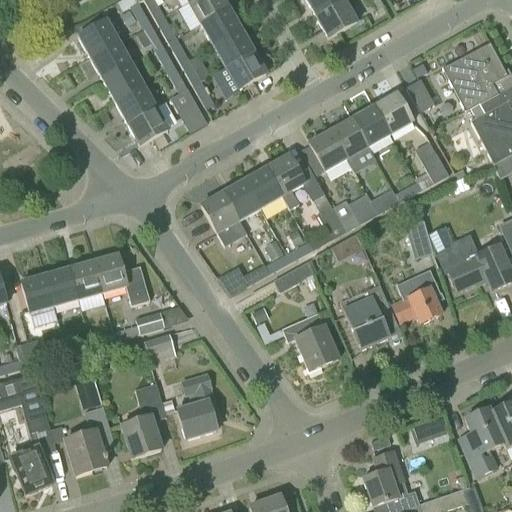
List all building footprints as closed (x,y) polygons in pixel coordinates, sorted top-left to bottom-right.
[(155,25),(163,20),(156,9),(162,5),(158,0),(134,0),(138,6),(143,3),(155,25)] [(197,29),(226,13),(217,0),(198,0),(185,8),(197,29)] [(300,0),(313,21),(341,5),(338,0),(300,0)] [(376,0),(365,0),(374,15),(383,10),(376,0)] [(341,5),(313,21),(326,43),(354,27),(341,5)] [(141,33),(149,28),(137,6),(128,11),(141,33)] [(210,51),(238,35),(226,13),(197,29),(210,51)] [(167,47),(175,42),(163,20),(155,25),(167,47)] [(87,64),(115,48),(103,26),(75,42),(87,64)] [(153,55),(162,50),(149,28),(141,33),(153,55)] [(223,73),(251,57),(238,35),(210,51),(223,73)] [(179,69),(188,64),(175,42),(167,47),(179,69)] [(478,108),(511,90),(511,84),(508,78),(505,79),(488,47),(440,72),(463,115),(477,107),(478,108)] [(100,85),(128,70),(115,48),(87,64),(100,85)] [(165,77),(174,72),(162,50),(153,55),(165,77)] [(251,57),(223,73),(235,95),(263,78),(263,77),(267,75),(267,71),(263,64),(259,63),(256,65),(251,57)] [(192,91),(200,86),(188,64),(179,69),(192,91)] [(112,107),(140,91),(128,70),(100,85),(112,107)] [(178,98),(186,93),(174,72),(165,77),(178,98)] [(419,117),(433,109),(419,83),(404,91),(419,117)] [(200,86),(192,91),(204,112),(212,108),(200,86)] [(490,169),(511,158),(511,119),(508,111),(511,108),(511,90),(478,108),(483,119),(468,126),(490,169)] [(125,129),(153,113),(140,91),(112,107),(125,129)] [(186,93),(178,98),(172,101),(180,115),(185,112),(190,120),(199,116),(186,93)] [(371,111),(388,141),(410,128),(393,99),(371,111)] [(366,153),(388,141),(371,111),(350,124),(366,153)] [(153,113),(125,129),(137,151),(165,135),(153,113)] [(344,165),(366,153),(350,124),(328,136),(344,165)] [(322,178),(344,165),(328,136),(305,149),(322,178)] [(414,187),(418,196),(447,180),(434,157),(420,165),(426,176),(416,181),(418,184),(414,187)] [(511,158),(490,169),(498,184),(511,176),(511,158)] [(285,161),(263,173),(280,202),(288,217),(298,212),(289,196),(302,189),(285,161)] [(258,214),(280,202),(263,173),(242,186),(258,214)] [(329,213),(331,212),(313,181),(302,187),(320,218),(317,220),(326,236),(306,247),(310,255),(343,237),(329,213)] [(237,226),(238,225),(258,214),(242,186),(220,198),(237,226)] [(397,208),(418,196),(414,187),(392,199),(397,208)] [(245,238),(238,225),(237,226),(220,198),(198,210),(215,239),(215,238),(223,251),(245,238)] [(375,220),(397,208),(392,199),(370,212),(375,220)] [(375,220),(370,212),(354,221),(344,204),(331,212),(329,213),(343,237),(375,220)] [(511,222),(497,229),(511,262),(511,222)] [(422,226),(405,230),(413,261),(430,257),(422,226)] [(450,251),(434,258),(444,280),(447,278),(455,297),(461,294),(483,285),(485,289),(487,288),(491,296),(499,293),(511,286),(511,284),(498,251),(478,260),(468,239),(449,248),(450,251)] [(289,267),(310,255),(306,247),(284,259),(289,267)] [(267,279),(289,267),(284,259),(262,271),(267,279)] [(146,306),(136,272),(119,277),(114,260),(89,267),(99,299),(123,292),(129,311),(146,306)] [(279,297),(313,278),(306,266),(272,285),(279,297)] [(75,306),(99,299),(89,267),(66,274),(75,306)] [(245,291),(267,279),(262,271),(242,282),(240,280),(229,278),(219,284),(230,300),(245,291)] [(51,313),(75,306),(66,274),(42,281),(51,313)] [(438,298),(428,274),(395,289),(402,303),(389,309),(398,329),(414,322),(417,329),(440,319),(434,307),(442,303),(440,297),(438,298)] [(27,320),(51,313),(42,281),(17,288),(27,320)] [(358,355),(388,342),(383,329),(394,325),(379,289),(365,295),(369,303),(341,314),(358,355)] [(110,337),(113,347),(163,333),(162,329),(180,324),(176,310),(158,315),(159,317),(134,324),(136,329),(110,337)] [(336,365),(322,333),(316,319),(279,335),(285,349),(293,345),(307,378),(336,365)] [(89,354),(113,347),(110,337),(86,344),(89,354)] [(149,367),(174,360),(168,337),(143,345),(149,367)] [(65,360),(62,351),(43,357),(38,343),(25,347),(31,370),(65,360)] [(65,360),(89,354),(86,344),(62,351),(65,360)] [(0,378),(31,370),(25,347),(14,350),(18,364),(0,369),(0,378)] [(23,500),(48,490),(40,468),(44,467),(38,452),(52,448),(33,378),(15,383),(34,454),(9,464),(23,500)] [(80,411),(98,409),(96,378),(78,379),(80,411)] [(212,404),(205,379),(180,387),(184,400),(192,398),(196,409),(174,415),(183,445),(215,436),(206,405),(212,404)] [(130,466),(159,456),(149,427),(164,422),(154,388),(133,394),(142,424),(118,432),(130,466)] [(511,407),(488,417),(487,414),(486,414),(504,454),(511,449),(511,407)] [(109,434),(102,411),(82,417),(87,433),(96,430),(99,437),(109,434)] [(503,454),(504,454),(486,414),(463,425),(474,452),(464,457),(475,482),(495,472),(488,455),(501,449),(503,454)] [(409,430),(417,447),(449,433),(442,416),(409,430)] [(102,460),(94,435),(63,445),(74,481),(105,471),(103,465),(106,464),(104,459),(102,460)] [(406,499),(397,471),(392,457),(371,464),(376,478),(360,484),(369,511),(374,511),(390,507),(392,511),(417,511),(412,497),(406,499)] [(467,511),(480,511),(473,490),(461,494),(466,507),(467,511)] [(451,511),(466,507),(461,494),(418,509),(418,511),(451,511)] [(282,511),(278,500),(248,511),(282,511)]
